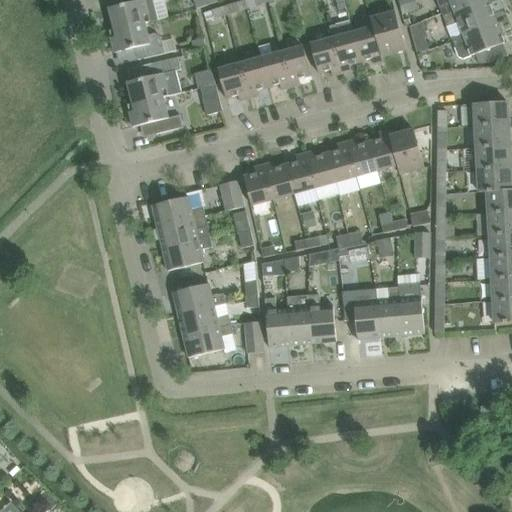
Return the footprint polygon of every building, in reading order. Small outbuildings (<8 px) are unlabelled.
[(115,30),(150,22),(145,0),(135,0),(136,2),(110,9),(115,30)] [(219,2),(218,0),(193,0),(197,9),(219,2)] [(228,5),(231,14),(247,9),(245,0),(228,5)] [(244,0),(245,0),(247,9),(264,4),(262,0),(244,0)] [(398,0),(402,16),(418,10),(415,0),(398,0)] [(437,0),(444,18),(488,1),(487,0),(437,0)] [(488,1),(444,18),(447,27),(458,23),(462,34),(463,35),(496,22),(488,1)] [(215,19),(231,14),(228,5),(212,10),(215,19)] [(378,17),(388,55),(406,50),(395,13),(378,17)] [(363,31),(371,60),(373,59),(374,65),(384,62),(383,57),(388,55),(378,17),(371,19),(374,28),(363,31)] [(505,43),(496,22),(463,35),(462,34),(451,38),(459,58),(463,60),(471,56),(475,55),(484,51),(505,43)] [(148,37),(145,24),(145,23),(115,31),(115,30),(110,31),(115,54),(136,49),(139,61),(165,54),(161,39),(155,35),(148,37)] [(346,36),(354,64),(371,60),(363,31),(346,36)] [(329,40),(338,75),(352,71),(350,66),(354,64),(346,36),(329,40)] [(203,40),(192,43),(193,51),(205,48),(203,40)] [(333,77),(338,75),(329,40),(311,45),(319,74),(331,71),(333,77)] [(282,53),(291,88),(301,85),(299,80),(311,76),(303,47),(282,53)] [(189,48),(182,50),(183,57),(191,55),(189,48)] [(475,55),(478,63),(489,63),(484,51),(475,55)] [(261,59),(269,88),(280,85),(282,91),(291,88),(282,53),(261,59)] [(128,83),(133,104),(134,105),(163,97),(163,98),(182,93),(176,71),(181,70),(178,58),(151,64),(154,76),(128,83)] [(240,65),(250,99),(259,97),(258,91),(269,88),(261,59),(240,65)] [(240,102),(250,99),(240,65),(219,71),(221,80),(227,99),(239,96),(240,102)] [(223,112),(218,92),(216,85),(200,89),(207,116),(223,112)] [(168,119),(163,98),(163,97),(134,105),(133,104),(128,105),(133,128),(154,123),(157,135),(183,128),(180,116),(168,119)] [(474,104),(476,127),(509,125),(508,102),(474,104)] [(438,112),(438,123),(447,123),(447,112),(438,112)] [(438,132),(438,146),(446,146),(446,132),(447,123),(438,123),(438,132)] [(476,127),(477,149),(510,147),(509,125),(476,127)] [(395,136),(391,137),(398,166),(400,175),(405,173),(425,168),(419,150),(414,130),(395,136)] [(376,141),(371,142),(379,171),(384,170),(398,166),(391,137),(390,131),(379,134),(381,139),(376,141)] [(356,140),(349,142),(358,177),(362,189),(382,184),(379,171),(371,142),(358,146),(357,140),(356,140)] [(338,151),(329,154),(336,183),(339,195),(340,197),(362,190),(362,189),(358,177),(349,142),(338,145),(339,151),(338,151)] [(438,146),(437,170),(446,170),(446,146),(438,146)] [(477,149),(478,171),(511,169),(510,147),(477,149)] [(315,151),(305,154),(314,189),(317,201),(339,195),(336,183),(329,154),(320,156),(317,157),(315,151)] [(298,162),(287,166),(295,194),(298,207),(317,201),(314,189),(305,154),(300,156),(296,157),(298,162)] [(274,163),(264,166),(273,200),(290,196),(295,194),(287,166),(282,167),(275,169),(274,163)] [(256,174),(244,177),(245,180),(250,197),(252,206),(272,201),(273,200),(264,166),(262,166),(255,168),(256,174)] [(479,193),(487,193),(487,192),(511,190),(511,176),(511,169),(478,171),(479,193)] [(437,170),(437,193),(446,193),(446,170),(437,170)] [(239,181),(220,186),(226,212),(245,207),(239,181)] [(511,190),(487,192),(487,193),(489,214),(511,212),(511,190)] [(437,193),(437,217),(445,217),(446,193),(437,193)] [(152,206),(158,228),(205,217),(203,207),(191,210),(188,198),(152,206)] [(430,224),(428,211),(411,214),(413,227),(430,224)] [(478,237),(490,236),(511,234),(511,212),(489,214),(489,215),(476,215),(478,237)] [(231,233),(247,229),(244,215),(227,219),(231,233)] [(158,228),(163,250),(211,238),(205,217),(158,228)] [(436,240),(445,240),(455,240),(455,217),(445,217),(437,217),(436,240)] [(394,222),(396,231),(408,228),(406,220),(394,222)] [(383,233),(396,231),(394,222),(382,225),(383,233)] [(250,232),(239,233),(242,249),(254,246),(250,232)] [(349,234),(351,244),(363,241),(361,232),(349,234)] [(431,233),(415,233),(415,258),(431,259),(431,233)] [(336,237),(339,246),(351,244),(349,234),(336,237)] [(511,234),(490,236),(491,258),(511,256),(511,234)] [(307,240),(309,249),(322,246),(320,237),(307,240)] [(213,248),(211,238),(163,250),(168,272),(204,263),(201,251),(213,248)] [(391,239),(377,242),(380,259),(394,256),(391,239)] [(297,251),(309,249),(307,240),(295,242),(297,251)] [(436,240),(436,260),(445,260),(445,240),(436,240)] [(340,258),(370,251),(368,243),(363,241),(351,244),(339,246),(339,249),(340,258)] [(276,255),(274,246),(261,249),(263,258),(276,255)] [(340,261),(340,258),(339,249),(310,255),(310,267),(340,261)] [(511,256),(491,258),(492,280),(511,278),(511,256)] [(284,261),(285,273),(301,271),(299,258),(284,261)] [(436,260),(436,287),(454,287),(455,283),(445,282),(445,260),(436,260)] [(285,276),(285,273),(284,261),(262,265),(264,285),(274,284),(273,277),(285,276)] [(511,278),(492,280),(494,302),(511,300),(511,278)] [(245,284),(247,297),(258,293),(257,280),(245,284)] [(173,293),(178,315),(226,304),(224,294),(212,297),(209,284),(173,293)] [(398,288),(402,337),(425,334),(421,286),(398,288)] [(436,287),(435,310),(444,310),(445,289),(454,290),(454,287),(436,287)] [(377,302),(380,339),(402,337),(398,288),(388,289),(389,301),(378,302),(377,302)] [(358,341),(380,339),(377,302),(378,302),(377,290),(366,291),(367,303),(354,304),(356,321),(358,341)] [(259,307),(258,293),(247,297),(248,308),(259,307)] [(309,296),(313,344),(337,342),(333,306),(321,307),(320,295),(309,296)] [(288,310),(291,346),(313,344),(309,296),(287,298),(288,310)] [(269,348),(291,346),(288,310),(277,311),(276,299),(265,300),(269,348)] [(511,300),(494,302),(495,324),(511,323),(511,300)] [(178,315),(184,336),(231,325),(229,316),(217,318),(215,307),(226,304),(178,315)] [(444,333),(444,310),(435,310),(435,334),(444,333)] [(264,353),(262,333),(261,323),(245,324),(248,354),(264,353)] [(233,335),(231,325),(184,336),(189,358),(225,350),(222,337),(233,335)] [(498,398),(472,399),(473,420),(499,419),(498,398)] [(50,511),(59,502),(51,495),(42,504),(50,511)]
